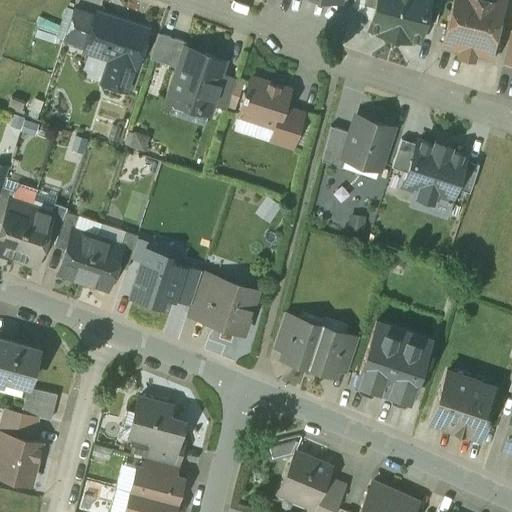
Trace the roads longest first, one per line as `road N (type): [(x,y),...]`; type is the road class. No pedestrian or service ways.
road 1 (residential): [(511,120),(303,54),(286,33),(181,0)]
road 2 (residential): [(511,503),(242,388)]
road 3 (residential): [(56,511),(104,331)]
road 4 (residential): [(242,388),(104,331)]
road 5 (residential): [(209,511),(242,388)]
